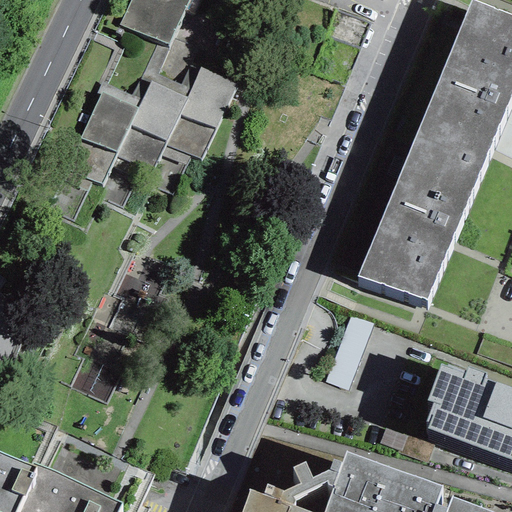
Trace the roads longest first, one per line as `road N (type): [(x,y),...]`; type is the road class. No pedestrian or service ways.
road 1 (residential): [(416,0),(206,511)]
road 2 (secondary): [(81,0),(0,171)]
